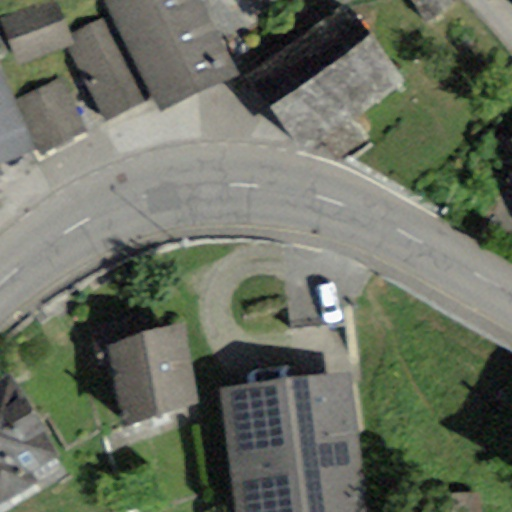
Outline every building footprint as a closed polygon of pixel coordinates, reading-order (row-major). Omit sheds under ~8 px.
[(160,113),(238,75),(201,0),(107,0),(105,1),(160,113)] [(452,0),(412,0),(427,22),(455,4),(452,0)] [(56,1),(1,19),(16,67),(70,49),(74,47),(68,35),(56,1)] [(345,4),(244,78),(302,156),(403,82),(345,4)] [(106,122),(148,102),(105,17),(68,35),(74,47),(70,49),(106,122)] [(0,72),(0,163),(34,148),(13,102),(0,72)] [(59,80),(13,102),(34,148),(39,156),(85,134),(59,80)] [(181,325),(107,346),(123,427),(199,404),(181,325)] [(8,373),(0,377),(0,505),(37,483),(31,472),(57,457),(8,373)] [(365,511),(350,374),(220,388),(234,511),(365,511)]
